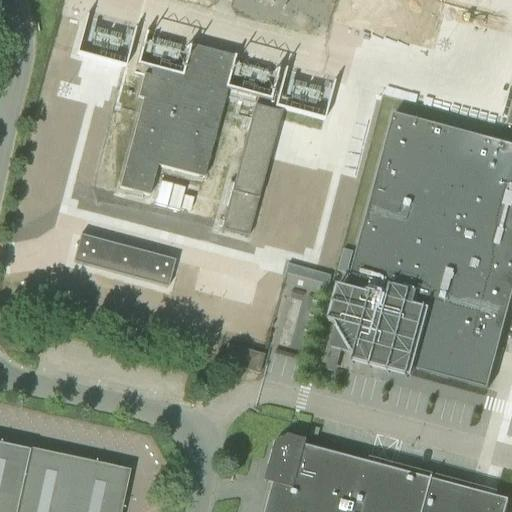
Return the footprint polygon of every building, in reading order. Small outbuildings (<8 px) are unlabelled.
[(46,68),(75,75),(82,50),(52,43),(46,68)] [(136,99),(142,100),(118,189),(147,197),(155,167),(201,180),(225,91),(233,61),(234,61),(234,60),(233,60),(234,58),(187,46),(187,48),(186,48),(185,49),(187,49),(179,77),(151,69),(148,77),(142,76),(136,99)] [(221,229),(246,236),(279,115),(253,108),(221,229)] [(389,364),(486,390),(511,294),(511,147),(392,115),(346,290),(339,288),(330,323),(333,324),(335,327),(329,349),(330,349),(327,359),(337,362),(339,352),(351,355),(353,358),(352,362),(387,371),(389,364)] [(171,261),(78,237),(71,263),(164,288),(171,261)] [(329,285),(332,274),(291,265),(288,275),(329,285)] [(220,365),(258,375),(263,356),(226,346),(220,365)] [(288,382),(291,358),(274,356),(271,380),(288,382)] [(504,511),(508,501),(305,447),(306,441),(288,437),(274,444),(264,483),(272,485),(264,511),(504,511)] [(0,511),(119,511),(128,472),(27,450),(26,451),(0,445),(0,511)]
